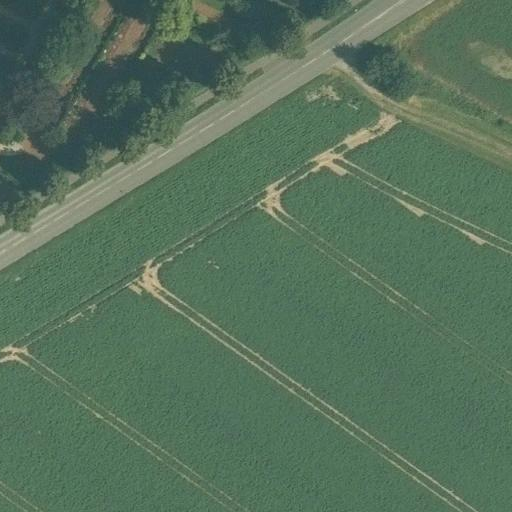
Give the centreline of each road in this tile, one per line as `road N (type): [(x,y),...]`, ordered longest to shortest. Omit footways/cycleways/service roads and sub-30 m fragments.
road 1 (secondary): [(405,0),(0,252)]
road 2 (track): [(333,46),(373,92),(511,159)]
